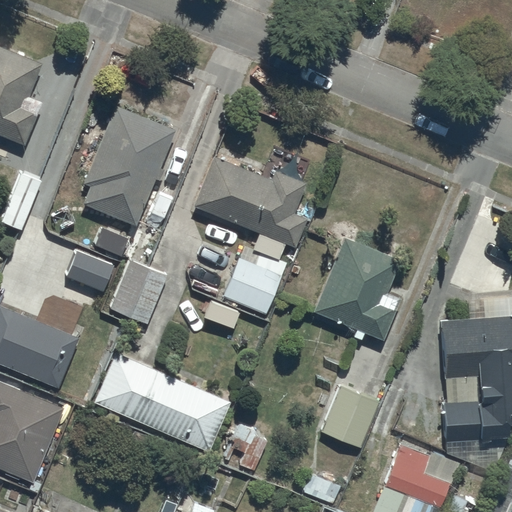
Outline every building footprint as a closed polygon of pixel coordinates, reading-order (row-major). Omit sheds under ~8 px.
[(0,132),(23,142),(41,97),(28,92),(41,59),(0,42),(0,132)] [(88,182),(81,200),(134,222),(154,174),(158,176),(163,165),(159,163),(174,127),(114,101),(81,179),(88,182)] [(212,151),(190,202),(291,245),(305,214),(292,208),(295,202),(305,206),(312,191),(302,187),(305,179),(274,165),(269,176),(212,151)] [(343,232),(312,308),(354,326),(351,333),(360,337),(363,329),(382,337),(401,293),(385,287),(398,255),(343,232)] [(238,253),(220,293),(263,312),(287,259),(259,246),(253,260),(238,253)] [(75,247),(63,274),(101,290),(112,263),(75,247)] [(129,256),(108,304),(146,320),(167,272),(129,256)] [(511,406),(511,297),(511,296),(475,298),(476,313),(440,315),(444,398),(441,398),(443,448),(470,460),(470,436),(488,436),(488,431),(506,431),(506,406),(511,406)] [(0,302),(0,361),(55,384),(76,334),(0,302)] [(113,347),(91,398),(207,448),(229,397),(113,347)] [(0,465),(1,466),(0,467),(0,476),(7,479),(11,470),(31,478),(61,404),(0,378),(0,465)] [(338,381),(318,428),(358,445),(378,398),(338,381)] [(238,420),(222,456),(253,470),(268,437),(255,431),(256,428),(238,420)] [(399,440),(367,511),(450,511),(441,508),(452,480),(449,479),(457,459),(429,447),(427,452),(399,440)] [(310,470),(302,489),(331,502),(340,483),(310,470)] [(511,485),(511,492),(503,511),(511,511),(511,474),(508,484),(511,485)] [(183,486),(174,505),(188,511),(217,511),(220,506),(216,504),(217,502),(183,486)]
